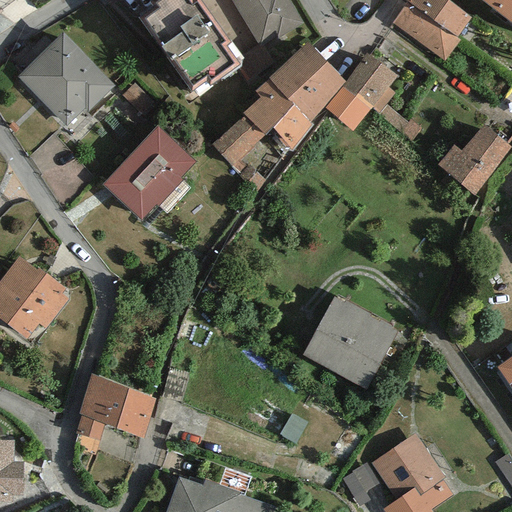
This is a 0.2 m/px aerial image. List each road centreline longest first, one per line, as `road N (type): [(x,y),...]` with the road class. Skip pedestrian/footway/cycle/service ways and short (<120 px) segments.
road 1 (residential): [(65,432),(101,319),(98,288),(0,137)]
road 2 (residential): [(313,0),(344,40),(368,36),(398,0)]
